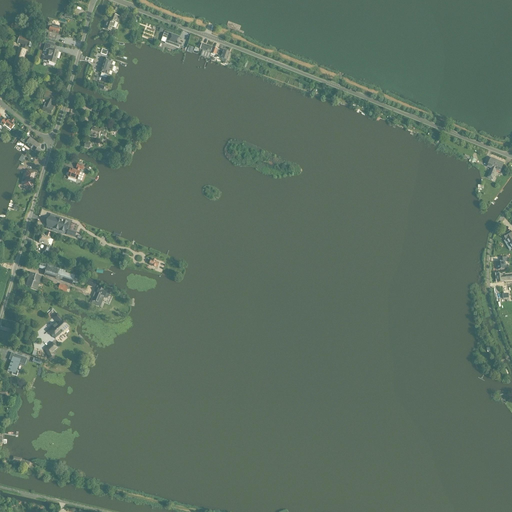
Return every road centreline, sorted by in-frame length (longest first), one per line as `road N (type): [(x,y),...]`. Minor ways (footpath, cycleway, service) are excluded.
road 1 (tertiary): [(114,0),(511,156)]
road 2 (unclassified): [(0,321),(51,142)]
road 3 (residential): [(511,204),(488,257),(489,300),(511,363)]
road 4 (tertiary): [(51,142),(93,0)]
